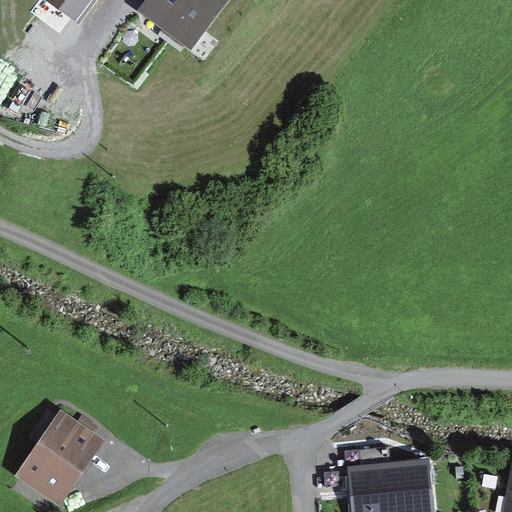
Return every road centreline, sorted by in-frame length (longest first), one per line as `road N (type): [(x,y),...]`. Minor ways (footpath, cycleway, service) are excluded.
road 1 (track): [(0,229),(209,321),(393,386)]
road 2 (track): [(115,0),(91,43),(87,70),(97,121),(89,140),(45,151),(0,132)]
road 3 (unclassified): [(298,439),(198,472),(149,511)]
road 4 (unclassified): [(393,386),(431,377),(511,381)]
